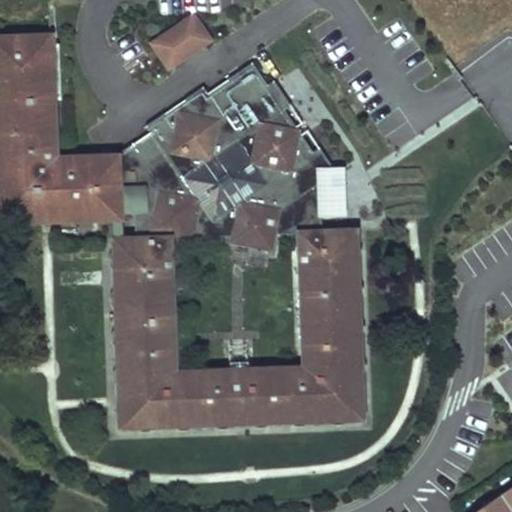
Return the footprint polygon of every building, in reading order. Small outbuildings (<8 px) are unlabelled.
[(213,40),(196,15),(181,25),(197,50),(213,40)] [(197,50),(181,25),(154,42),(170,68),(197,50)] [(135,212),(136,239),(184,177),(237,142),(266,186),(331,212),(322,199),(321,182),(335,172),(320,147),(312,152),(284,110),(290,106),(274,81),(267,85),(253,62),(229,77),(234,86),(212,101),(206,92),(204,87),(187,98),(191,106),(168,120),(164,112),(146,124),(150,131),(155,139),(139,150),(134,143),(107,162),(107,155),(56,157),(54,99),(52,36),(0,36),(0,217),(123,212),(135,212)] [(57,36),(52,36),(54,99),(62,98),(61,44),(58,44),(57,36)] [(229,77),(206,92),(212,101),(234,86),(229,77)] [(187,98),(164,112),(168,120),(191,106),(187,98)] [(150,131),(134,143),(139,150),(155,139),(150,131)] [(184,177),(136,239),(173,238),(233,235),(232,242),(271,249),(275,234),(298,233),(323,233),(322,217),(331,212),(266,186),(212,221),(184,177)] [(68,215),(0,217),(0,226),(124,221),(123,213),(68,215)] [(136,239),(111,241),(111,252),(114,252),(116,270),(112,271),(113,290),(116,289),(117,311),(113,311),(114,330),(117,330),(118,348),(115,348),(116,368),(119,368),(119,387),(116,387),(117,399),(120,398),(121,427),(155,426),(155,429),(175,428),(175,425),(192,424),(192,427),(215,427),(215,423),(234,423),(234,426),(252,425),(252,422),(273,422),(272,425),(291,424),(291,421),(310,420),(310,423),(330,423),(330,419),(361,419),(360,390),(364,390),(364,378),(360,379),(360,357),(363,357),(362,340),(359,340),(358,322),(361,321),(361,300),(358,300),(357,280),(360,280),(359,261),(356,261),(356,242),(359,241),(358,232),(323,233),(298,233),(298,264),(301,265),(303,349),(301,349),(302,370),(278,371),(278,368),(249,369),(229,370),(201,370),(201,374),(177,375),(176,352),(173,352),(171,269),(173,269),(173,238),(136,239)] [(229,362),(229,370),(249,369),(249,361),(229,362)] [(511,511),(511,497),(490,511),(511,511)]
